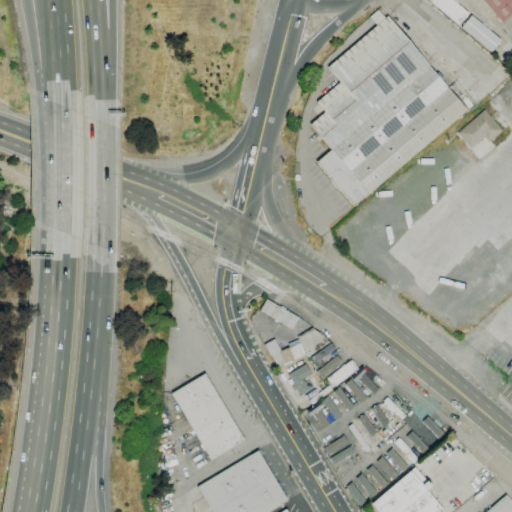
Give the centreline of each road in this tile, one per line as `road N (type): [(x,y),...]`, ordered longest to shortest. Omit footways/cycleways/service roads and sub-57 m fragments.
road 1 (motorway): [(62,231),(32,511)]
road 2 (primary): [(511,437),(324,287)]
road 3 (secondary): [(125,180),(255,379)]
road 4 (primary): [(160,197),(0,133)]
road 5 (primary): [(324,287),(278,218),(262,132)]
road 6 (secondary): [(334,511),(255,379)]
road 7 (secondary): [(255,379),(225,288),(237,234)]
road 8 (primary): [(262,132),(195,172),(125,180)]
road 9 (motorway): [(86,393),(98,246)]
road 10 (primary): [(262,132),(293,5)]
road 11 (motorway): [(59,105),(62,231)]
road 12 (motorway): [(98,246),(98,120)]
road 13 (secondary): [(273,89),(362,0)]
